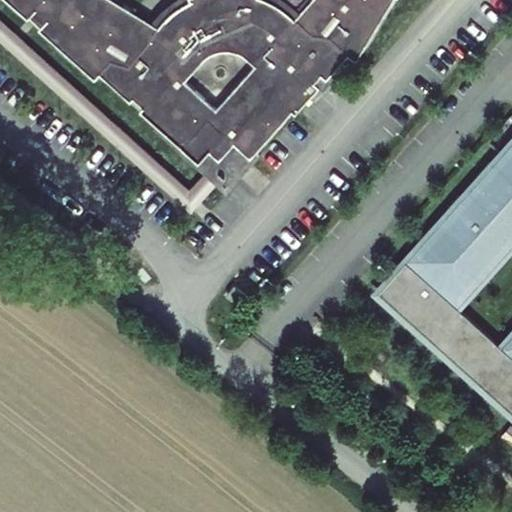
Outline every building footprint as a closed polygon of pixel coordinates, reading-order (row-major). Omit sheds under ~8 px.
[(312,0),(296,19),(289,13),(279,5),(268,0),(190,0),(185,3),(172,13),(167,18),(158,26),(115,0),(8,0),(29,18),(31,16),(42,27),(41,29),(96,78),(101,73),(132,101),(134,98),(144,107),(142,110),(200,162),(210,151),(220,160),(235,143),(251,157),(293,111),(296,113),(320,86),(315,82),(322,74),(327,79),(349,54),(358,59),(393,0),(312,0)] [(0,20),(0,34),(191,206),(217,177),(211,171),(191,193),(0,20)] [(320,86),(327,79),(322,74),(315,82),(320,86)] [(210,151),(200,162),(227,185),(251,157),(235,143),(220,160),(210,151)] [(511,146),(379,297),(406,321),(404,323),(415,333),(420,333),(429,341),(430,346),(441,355),(450,344),(471,362),(461,373),(472,382),(477,382),(486,390),(486,395),(497,404),(499,402),(511,412),(511,146)] [(235,285),(227,294),(243,308),(251,299),(235,285)]
